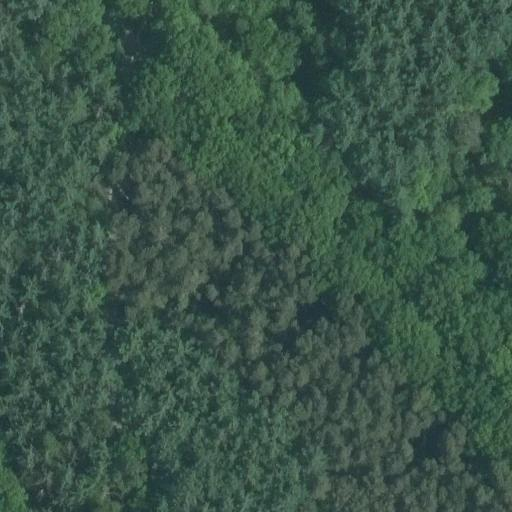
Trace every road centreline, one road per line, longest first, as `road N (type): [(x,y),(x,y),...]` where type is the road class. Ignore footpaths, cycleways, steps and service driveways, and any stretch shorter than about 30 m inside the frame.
road 1 (unclassified): [(118,511),(106,276),(135,56),(79,0)]
road 2 (track): [(135,56),(511,427)]
